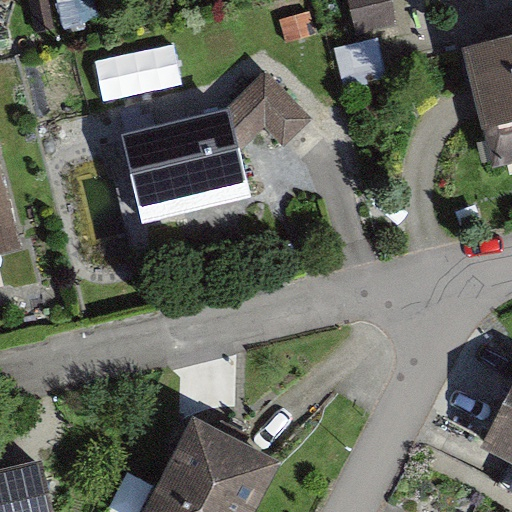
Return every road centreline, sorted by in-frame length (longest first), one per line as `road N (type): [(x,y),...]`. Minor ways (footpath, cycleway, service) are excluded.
road 1 (residential): [(0,372),(458,261)]
road 2 (residential): [(344,511),(458,261)]
